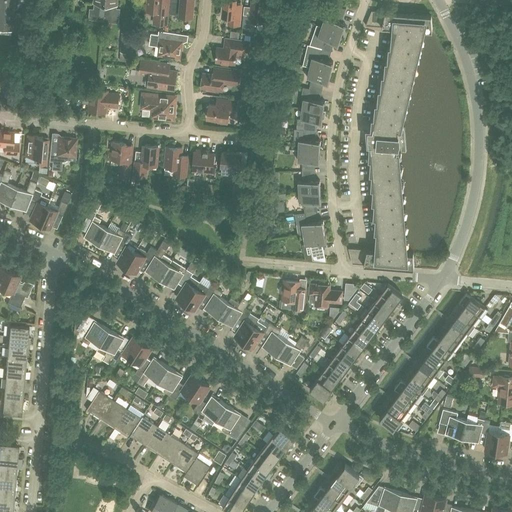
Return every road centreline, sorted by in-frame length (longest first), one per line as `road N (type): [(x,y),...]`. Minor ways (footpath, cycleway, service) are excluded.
road 1 (unclassified): [(334,423),(57,255)]
road 2 (unclassified): [(441,279),(470,212),(479,135),(470,74),(440,3)]
road 3 (unclassified): [(341,272),(333,132),(365,0)]
road 4 (unclassified): [(188,134),(0,118)]
road 5 (unclassified): [(511,475),(429,459),(334,423)]
road 6 (unclassified): [(334,423),(441,279)]
road 7 (unclassified): [(38,419),(57,255)]
road 8 (unclassified): [(188,134),(190,66),(207,32),(209,0)]
